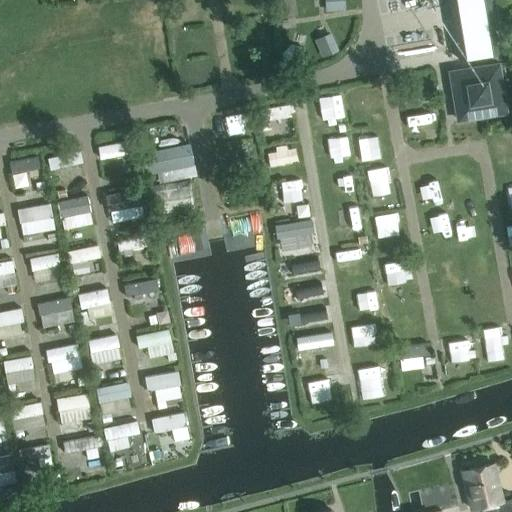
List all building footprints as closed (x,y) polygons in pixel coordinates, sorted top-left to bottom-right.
[(295,0),(275,0),(278,18),(297,16),(295,0)] [(345,10),(346,9),(345,0),(325,0),(326,12),(345,10)] [(479,0),(450,0),(458,58),(487,54),(479,0)] [(322,58),(339,51),(332,32),(314,39),(322,58)] [(179,54),(198,54),(198,37),(179,37),(179,54)] [(232,74),(247,71),(244,54),(229,56),(232,74)] [(498,64),(451,72),(459,119),(506,112),(498,64)] [(195,65),(178,67),(180,84),(197,82),(195,65)] [(369,103),(366,88),(344,92),(346,107),(369,103)] [(333,98),(305,100),(306,114),(334,112),(333,98)] [(423,113),(395,118),(397,131),(425,126),(423,113)] [(380,126),(349,130),(351,146),(383,141),(380,126)] [(339,136),(307,141),(309,154),(341,148),(339,136)] [(123,142),(92,145),(93,160),(125,157),(123,142)] [(489,143),(492,161),(504,159),(501,142),(489,143)] [(260,146),(260,160),(293,158),(293,145),(260,146)] [(152,170),(186,167),(184,147),(150,150),(152,170)] [(4,162),(5,177),(32,175),(31,160),(4,162)] [(358,171),(361,185),(391,178),(388,164),(358,171)] [(318,180),(322,200),(341,197),(337,176),(318,180)] [(293,181),(274,182),(275,203),(294,202),(293,181)] [(473,186),(453,188),(454,197),(474,195),(473,186)] [(101,209),(128,207),(127,193),(100,196),(101,209)] [(82,198),(53,202),(55,214),(83,210),(82,198)] [(355,223),(353,207),(323,210),(324,226),(355,223)] [(367,214),(369,224),(398,220),(396,209),(367,214)] [(433,209),(413,210),(413,221),(434,219),(433,209)] [(250,214),(233,216),(235,234),(252,232),(250,214)] [(274,238),(307,236),(306,223),(273,225),(274,238)] [(172,238),(176,256),(188,253),(184,235),(172,238)] [(383,256),(382,238),(368,239),(369,257),(383,256)] [(110,243),(112,254),(130,251),(128,240),(110,243)] [(62,250),(64,271),(95,269),(92,247),(62,250)] [(336,275),(357,271),(353,247),(332,250),(336,275)] [(421,254),(422,264),(438,264),(438,253),(421,254)] [(276,286),(316,278),(312,256),(271,264),(276,286)] [(374,260),(375,273),(406,271),(406,258),(374,260)] [(463,274),(464,286),(491,285),(490,273),(463,274)] [(149,279),(117,286),(119,298),(152,291),(149,279)] [(361,286),(332,292),(335,304),(364,297),(361,286)] [(73,306),(103,302),(102,289),(71,293),(73,306)] [(488,299),(488,291),(465,293),(465,301),(488,299)] [(316,296),(283,300),(285,312),(318,308),(316,296)] [(33,318),(66,310),(63,297),(30,305),(33,318)] [(497,309),(472,310),(472,323),(497,321),(497,309)] [(161,314),(142,314),(142,324),(161,324),(161,314)] [(342,344),(375,340),(373,325),(341,329),(342,344)] [(127,336),(131,350),(165,342),(162,328),(127,336)] [(290,339),(292,351),(325,346),(323,333),(290,339)] [(111,335),(79,342),(81,353),(114,346),(111,335)] [(456,362),(469,358),(463,338),(450,342),(456,362)] [(501,365),(498,340),(472,343),(475,368),(501,365)] [(72,343),(39,351),(43,363),(75,355),(72,343)] [(422,345),(390,348),(391,361),(423,358),(422,345)] [(109,356),(92,361),(96,375),(113,371),(109,356)] [(0,360),(3,381),(25,377),(21,357),(0,360)] [(381,366),(348,369),(350,384),(383,380),(381,366)] [(136,377),(138,390),(174,385),(171,372),(136,377)] [(297,395),(331,390),(329,378),(295,383),(297,395)] [(120,384),(91,388),(92,400),(122,397),(120,384)] [(49,399),(51,413),(83,407),(80,394),(49,399)] [(24,427),(23,416),(34,415),(33,405),(7,408),(9,428),(24,427)] [(162,429),(164,439),(182,437),(178,413),(141,419),(143,432),(162,429)] [(99,431),(104,449),(130,443),(125,424),(99,431)] [(64,452),(87,450),(86,439),(63,441),(64,452)] [(9,452),(12,467),(43,459),(39,445),(9,452)] [(463,471),(472,509),(484,506),(484,511),(511,511),(511,498),(503,500),(494,463),(463,471)]
